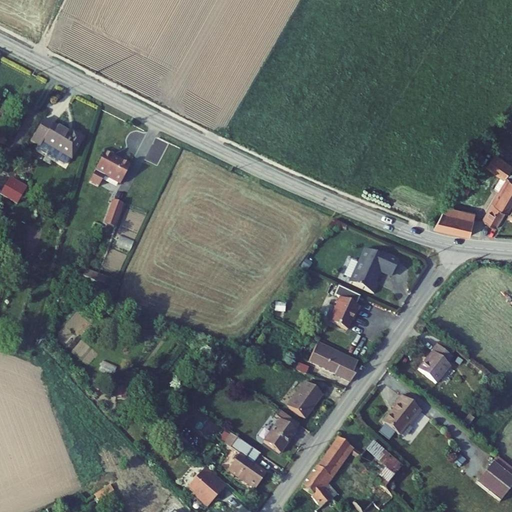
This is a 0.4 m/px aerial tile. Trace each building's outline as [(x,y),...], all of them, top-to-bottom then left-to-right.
[(49,160),(66,135),(56,128),(53,132),(27,116),(13,139),(23,145),(26,140),(36,145),(31,153),(39,157),(49,160)] [(31,153),(36,145),(26,140),(22,147),(31,153)] [(114,161),(89,149),(75,180),(84,184),(89,173),(105,181),(114,161)] [(473,162),(490,174),(497,163),(487,157),(480,151),(473,162)] [(487,157),(497,163),(500,158),(491,151),(487,157)] [(471,213),(480,220),(489,206),(492,207),(509,183),(505,180),(508,176),(499,171),(471,213)] [(511,188),(496,213),(510,223),(511,220),(511,188)] [(109,200),(99,197),(92,221),(101,224),(109,200)] [(104,225),(117,229),(125,205),(112,200),(104,225)] [(424,219),(420,226),(458,232),(464,208),(449,205),(448,210),(439,209),(440,204),(434,203),(432,207),(428,220),(424,219)] [(379,272),(386,258),(369,250),(368,252),(353,245),(338,278),(361,289),(366,279),(363,277),(368,266),(379,272)] [(82,277),(85,270),(71,264),(68,271),(82,277)] [(104,286),(107,278),(85,270),(82,278),(104,286)] [(328,293),(342,300),(346,291),(325,280),(321,289),(328,293)] [(342,311),(347,302),(342,300),(328,293),(316,317),(334,325),(341,311),(342,311)] [(424,335),(419,342),(433,353),(438,346),(424,335)] [(302,342),(294,356),(337,378),(346,364),(340,361),(342,357),(330,350),(327,355),(302,342)] [(416,351),(401,370),(420,385),(435,366),(427,360),(433,353),(419,342),(414,349),(416,351)] [(283,360),(280,366),(291,371),(293,365),(283,360)] [(291,380),(274,404),(293,417),(309,393),(291,380)] [(114,388),(112,396),(123,399),(125,391),(114,388)] [(403,406),(384,390),(375,402),(377,403),(373,408),(372,407),(364,417),(381,430),(390,418),(392,420),(403,406)] [(265,417),(249,439),(266,450),(282,428),(281,428),(285,422),(265,407),(260,413),(265,417)] [(180,430),(188,420),(181,414),(173,424),(180,430)] [(366,454),(338,435),(325,454),(340,464),(349,452),(361,460),(366,454)] [(233,442),(214,468),(241,489),(254,471),(241,462),(248,452),(233,442)] [(361,460),(356,465),(374,486),(381,480),(388,487),(407,470),(379,442),(366,454),(361,460)] [(490,468),(495,463),(482,452),(477,458),(490,468)] [(340,464),(325,454),(318,463),(337,476),(344,467),(340,464)] [(490,468),(477,458),(461,479),(485,497),(501,477),(490,468)] [(337,476),(318,463),(306,484),(315,494),(312,498),(322,509),(324,506),(328,511),(350,511),(353,510),(346,502),(340,507),(327,490),(337,476)] [(192,465),(175,485),(188,497),(187,499),(194,506),(214,484),(192,465)] [(374,486),(356,502),(364,511),(367,510),(368,511),(383,511),(382,510),(397,497),(388,487),(381,480),(374,486)] [(83,491),(88,498),(103,488),(100,482),(83,491)] [(102,499),(113,491),(110,485),(98,493),(102,499)]
